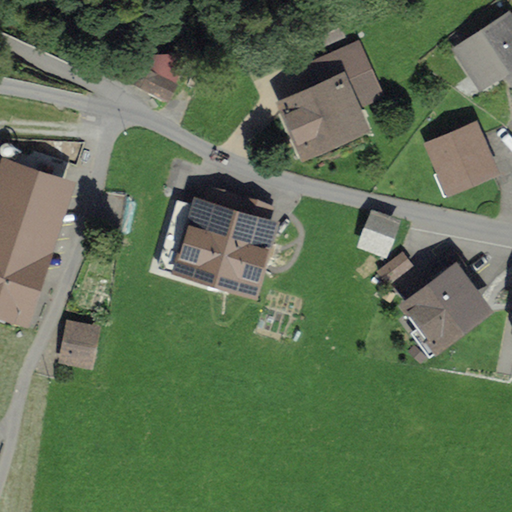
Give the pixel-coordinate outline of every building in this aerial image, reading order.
[(511,20),(504,7),(456,36),(478,70),(505,53),(511,64),(511,20)] [(125,73),(158,90),(178,43),(141,47),(125,73)] [(320,93),(281,110),(304,160),(362,134),(353,114),(377,103),(354,51),(310,70),(320,93)] [(470,132),(425,152),(445,198),(490,178),(470,132)] [(72,174),(0,151),(0,314),(26,322),(72,174)] [(269,218),(198,195),(176,260),(247,284),(269,218)] [(397,227),(370,217),(360,243),(387,253),(397,227)] [(404,254),(380,273),(389,284),(413,264),(404,254)] [(399,297),(426,276),(416,263),(389,283),(399,297)] [(481,318),(450,274),(398,311),(429,354),(481,318)] [(85,319),(66,316),(60,351),(79,355),(85,319)]
